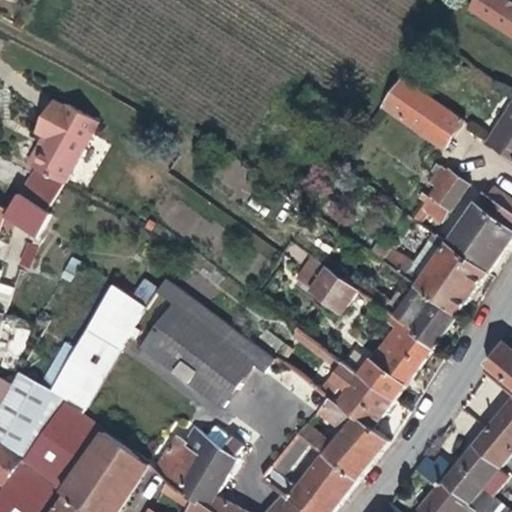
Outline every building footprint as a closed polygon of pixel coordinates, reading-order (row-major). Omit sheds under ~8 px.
[(511,3),(507,0),(474,0),(469,8),(511,36),(511,3)] [(445,147),(464,119),(401,76),(382,104),(445,147)] [(315,93),(304,108),(318,118),(321,113),(340,126),(347,116),(315,93)] [(66,107),(54,100),(37,131),(45,136),(50,138),(34,167),(37,169),(64,183),(65,184),(99,121),(68,104),(66,107)] [(511,104),(488,142),(511,157),(511,104)] [(29,165),(34,167),(50,138),(45,136),(29,165)] [(450,210),(469,181),(440,162),(437,165),(434,163),(430,169),(435,173),(429,182),(435,187),(429,196),(450,210)] [(47,210),(64,183),(37,169),(22,194),(47,210)] [(511,199),(494,187),(488,196),(511,212),(511,199)] [(511,212),(488,196),(482,192),(447,241),(489,271),(511,238),(511,212)] [(53,214),(47,210),(22,194),(21,193),(9,211),(6,215),(37,235),(40,237),(53,214)] [(442,221),(450,210),(429,196),(421,208),(426,211),(442,221)] [(9,211),(0,204),(0,229),(6,215),(9,211)] [(419,221),(426,211),(421,208),(414,218),(419,221)] [(62,229),(56,236),(65,243),(71,237),(62,229)] [(458,315),(489,271),(447,241),(434,231),(412,261),(403,275),(418,285),(458,315)] [(37,235),(31,244),(39,246),(43,239),(40,237),(37,235)] [(387,245),(393,249),(394,248),(398,242),(392,237),(387,245)] [(31,244),(28,243),(21,264),(31,267),(39,246),(31,244)] [(384,262),(403,275),(412,261),(394,248),(393,249),(384,262)] [(377,272),(384,262),(368,250),(360,261),(377,272)] [(300,272),(315,283),(327,267),(312,256),(300,272)] [(342,313),(359,289),(353,285),(327,267),(315,283),(311,288),(310,290),(342,313)] [(296,278),(311,288),(315,283),(300,272),(296,278)] [(270,366),(277,357),(255,341),(169,278),(161,291),(177,303),(145,346),(225,405),(256,363),(266,371),(270,366)] [(358,278),(353,285),(359,289),(384,308),(389,301),(358,278)] [(14,286),(0,281),(0,311),(3,312),(5,313),(14,286)] [(144,281),(135,296),(151,306),(161,291),(144,281)] [(67,400),(85,412),(151,306),(135,296),(117,285),(78,349),(52,389),(67,400)] [(435,346),(458,315),(418,285),(408,298),(397,290),(389,301),(384,308),(390,312),(400,320),(435,346)] [(385,319),(395,327),(400,320),(390,312),(385,319)] [(395,327),(374,354),(409,380),(435,346),(400,320),(395,327)] [(292,334),(323,358),(328,351),(297,328),(292,334)] [(265,329),(255,341),(277,357),(286,344),(265,329)] [(41,382),(52,389),(78,349),(67,342),(41,382)] [(486,369),(511,390),(511,349),(504,343),(486,369)] [(323,358),(337,369),(342,362),(328,351),(323,358)] [(409,380),(374,354),(358,375),(393,401),(409,380)] [(284,363),(277,357),(270,366),(278,371),(284,363)] [(373,427),(393,401),(358,375),(342,362),(337,369),(323,388),(331,394),(345,405),(356,414),(373,427)] [(25,459),(67,400),(52,389),(41,382),(22,370),(15,383),(9,393),(0,409),(0,439),(10,449),(25,459)] [(0,375),(0,388),(9,393),(15,383),(0,375)] [(0,409),(9,393),(0,388),(0,409)] [(319,410),(333,420),(345,405),(331,394),(319,410)] [(511,396),(487,428),(511,448),(511,396)] [(132,447),(85,412),(67,400),(25,459),(73,493),(91,506),(132,447)] [(333,420),(344,429),(356,414),(345,405),(333,420)] [(389,439),(373,427),(356,414),(344,429),(334,443),(326,453),(359,478),(389,439)] [(311,441),(326,453),(334,443),(306,422),(299,432),(311,441)] [(216,424),(208,434),(216,440),(237,455),(244,444),(216,424)] [(208,452),(216,440),(208,434),(197,426),(189,440),(208,452)] [(511,448),(487,428),(454,468),(441,485),(469,507),(484,488),(483,487),(499,467),(511,450),(511,448)] [(299,432),(272,467),(284,476),(311,441),(299,432)] [(208,452),(189,440),(181,434),(157,468),(186,490),(208,452)] [(0,462),(10,449),(0,439),(0,462)] [(216,440),(208,452),(186,490),(198,499),(210,507),(217,494),(240,457),(237,455),(216,440)] [(123,511),(154,464),(132,447),(91,506),(99,511),(123,511)] [(0,494),(25,459),(10,449),(0,462),(0,494)] [(307,511),(333,511),(359,478),(326,453),(300,488),(291,499),(307,511)] [(417,466),(438,482),(441,485),(454,468),(438,455),(432,462),(425,456),(417,466)] [(0,494),(0,511),(59,511),(73,493),(25,459),(0,494)] [(283,494),(291,499),(300,488),(284,476),(272,467),(263,478),(283,494)] [(508,475),(499,467),(483,487),(484,488),(493,495),(508,475)] [(418,507),(423,511),(426,509),(429,511),(464,511),(469,507),(441,485),(438,482),(418,507)] [(475,511),(511,511),(511,510),(493,495),(484,488),(469,507),(475,511)] [(73,493),(59,511),(99,511),(91,506),(73,493)] [(251,511),(217,494),(210,507),(217,511),(251,511)] [(307,511),(291,499),(283,494),(268,511),(307,511)] [(190,511),(217,511),(210,507),(198,499),(190,511)] [(399,511),(387,502),(379,511),(399,511)]
